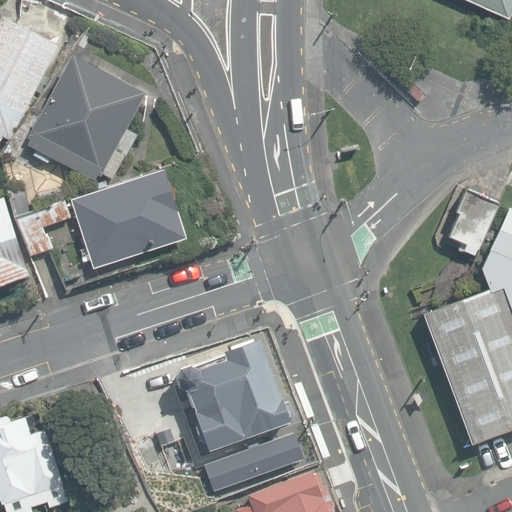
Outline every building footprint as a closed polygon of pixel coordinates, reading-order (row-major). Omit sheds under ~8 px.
[(511,0),(452,0),(504,23),(511,2),(511,0)] [(63,42),(5,13),(0,22),(0,131),(16,139),(63,42)] [(140,90),(71,51),(26,144),(94,180),(98,172),(108,178),(134,131),(125,126),(140,90)] [(189,236),(166,168),(76,198),(98,266),(189,236)] [(499,198),(457,179),(433,233),(475,252),(499,198)] [(10,213),(2,192),(0,192),(0,282),(30,272),(23,253),(10,213)] [(66,213),(60,196),(10,213),(23,253),(46,246),(38,223),(66,213)] [(511,208),(504,205),(477,267),(486,288),(419,312),(469,443),(511,426),(511,208)] [(259,340),(178,365),(204,449),(285,423),(259,340)] [(163,455),(140,398),(119,406),(141,463),(163,455)] [(39,511),(70,503),(42,410),(0,422),(0,480),(9,511),(39,511)] [(268,445),(226,459),(234,482),(259,474),(262,481),(279,476),(268,445)] [(263,483),(232,494),(237,511),(333,511),(317,462),(278,477),(263,483)]
